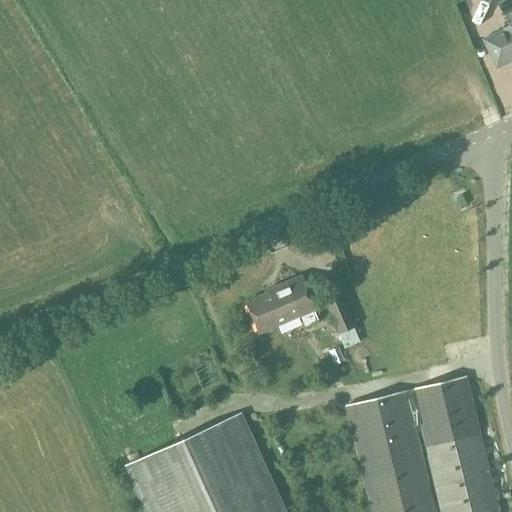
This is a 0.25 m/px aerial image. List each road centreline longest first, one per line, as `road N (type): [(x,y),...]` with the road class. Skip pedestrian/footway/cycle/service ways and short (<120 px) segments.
road 1 (unclassified): [(487,138),(0,339)]
road 2 (unclassified): [(511,482),(491,392),(487,138)]
